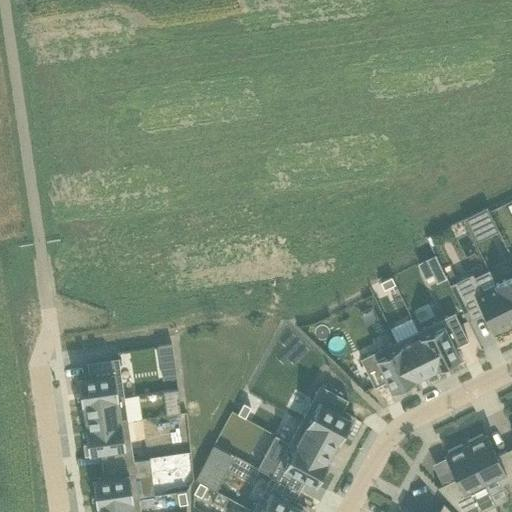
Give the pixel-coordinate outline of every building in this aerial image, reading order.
[(486,207),(463,219),(469,231),(492,219),(486,207)] [(442,270),(432,275),(435,281),(445,276),(442,270)] [(511,319),(495,284),(481,291),(472,274),(453,283),(471,320),(484,314),(494,333),(511,324),(511,319)] [(511,275),(495,284),(511,319),(511,275)] [(391,277),(380,282),(383,290),(394,284),(391,277)] [(305,310),(260,315),(263,340),(308,335),(305,310)] [(454,312),(417,330),(436,369),(451,362),(453,365),(463,360),(458,350),(456,351),(454,347),(468,341),(454,312)] [(417,330),(395,341),(415,380),(415,379),(414,377),(434,367),(435,370),(436,369),(417,330)] [(395,341),(360,358),(374,387),(386,381),(391,391),(415,380),(395,341)] [(171,344),(157,346),(162,379),(176,377),(171,344)] [(88,376),(77,378),(81,404),(124,397),(118,358),(87,362),(88,376)] [(319,385),(300,421),(338,441),(346,426),(349,428),(355,418),(345,413),(344,414),(340,412),(347,400),(319,385)] [(124,397),(81,404),(84,404),(87,426),(84,426),(84,427),(127,421),(124,397)] [(244,403),(238,414),(245,418),(251,407),(244,403)] [(177,406),(165,407),(166,415),(178,414),(177,406)] [(87,444),(83,445),(85,455),(96,454),(95,452),(99,451),(101,465),(133,460),(127,421),(84,427),(87,444)] [(300,421),(289,442),(327,462),(327,461),(325,460),(335,440),(338,442),(338,441),(300,421)] [(511,458),(508,450),(496,456),(486,435),(483,437),(482,434),(467,441),(468,444),(465,445),(484,484),(485,484),(497,478),(502,490),(511,484),(511,458)] [(289,442),(271,476),(298,491),(304,480),(315,485),(327,462),(289,442)] [(484,484),(465,445),(462,447),(461,444),(447,451),(448,454),(445,455),(456,478),(437,488),(459,511),(480,511),(483,511),(481,508),(492,502),(494,505),(495,505),(485,484),(484,484)] [(213,445),(197,474),(198,474),(214,483),(230,454),(213,445)] [(103,477),(92,479),(95,505),(138,499),(133,460),(101,465),(103,477)] [(271,476),(252,511),(254,511),(304,511),(306,508),(297,503),(296,505),(292,503),(298,491),(271,476)] [(200,483),(194,494),(201,497),(207,486),(200,483)] [(186,491),(177,493),(179,505),(187,504),(186,491)] [(140,511),(138,499),(95,505),(96,506),(99,505),(99,511),(140,511)] [(451,511),(444,504),(443,503),(438,511),(451,511)]
